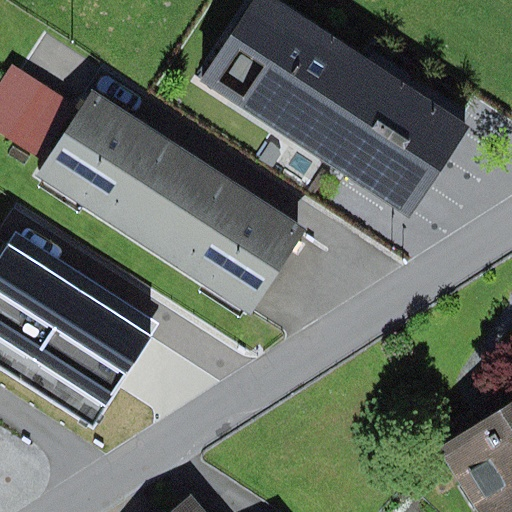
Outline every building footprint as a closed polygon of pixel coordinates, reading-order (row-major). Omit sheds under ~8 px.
[(462,129),(262,0),(259,0),(207,80),(409,211),(462,129)] [(65,96),(36,142),(66,162),(96,116),(65,96)] [(218,167),(116,103),(64,186),(166,249),(218,167)] [(333,239),(218,167),(166,249),(282,321),(333,239)] [(150,326),(17,241),(0,267),(0,360),(91,419),(150,326)] [(511,433),(481,451),(511,505),(511,433)] [(210,511),(196,495),(175,511),(210,511)]
